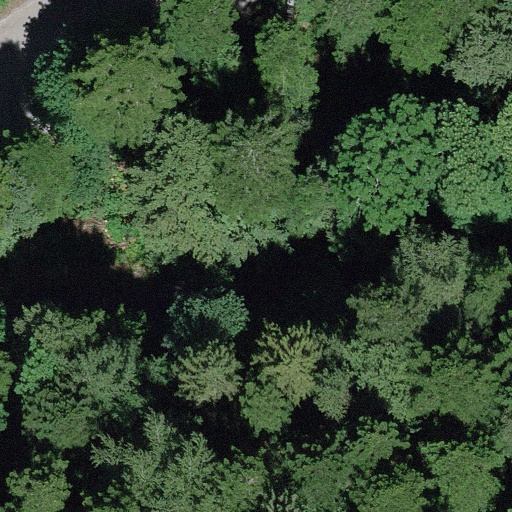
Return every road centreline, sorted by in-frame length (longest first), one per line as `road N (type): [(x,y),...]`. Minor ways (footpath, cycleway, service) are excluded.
road 1 (unclassified): [(511,248),(195,307),(0,318)]
road 2 (unclassified): [(0,81),(121,0)]
